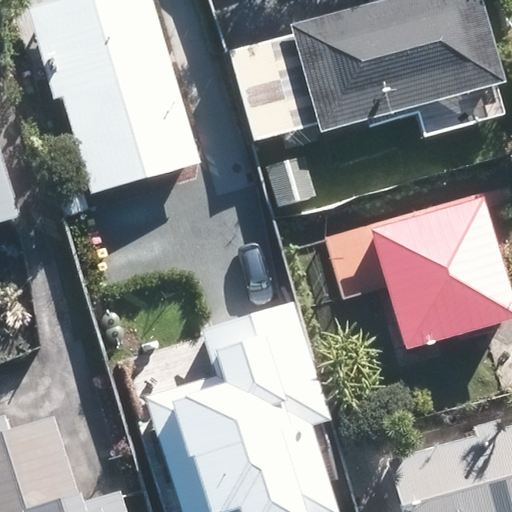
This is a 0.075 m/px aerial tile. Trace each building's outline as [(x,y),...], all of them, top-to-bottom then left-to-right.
[(141,0),(98,0),(43,16),(93,187),(188,160),(141,0)] [(470,0),(412,0),(295,32),(321,125),(492,79),(470,0)] [(303,156),(262,170),(276,214),(318,200),(303,156)] [(475,208),(373,237),(402,340),(505,311),(475,208)] [(321,257),(222,272),(238,324),(170,371),(237,511),(272,511),(345,476),(321,257)] [(74,511),(47,424),(0,438),(0,511),(74,511)] [(511,511),(511,436),(395,467),(406,511),(511,511)] [(120,511),(117,500),(84,510),(84,511),(120,511)]
